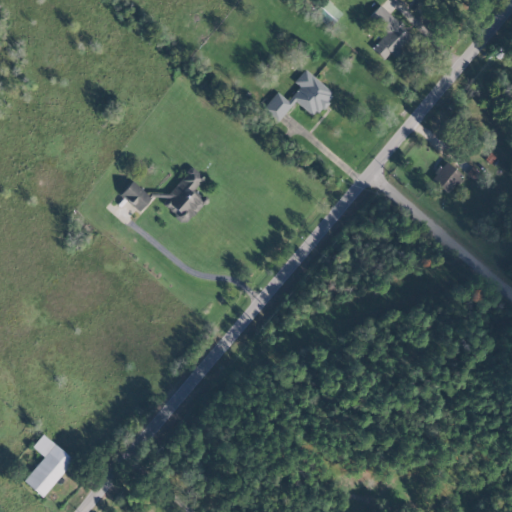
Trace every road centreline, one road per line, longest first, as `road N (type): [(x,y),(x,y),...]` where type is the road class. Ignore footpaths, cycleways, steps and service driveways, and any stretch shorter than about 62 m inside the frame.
road 1 (tertiary): [(90,511),(511,10)]
road 2 (residential): [(511,292),(374,175)]
